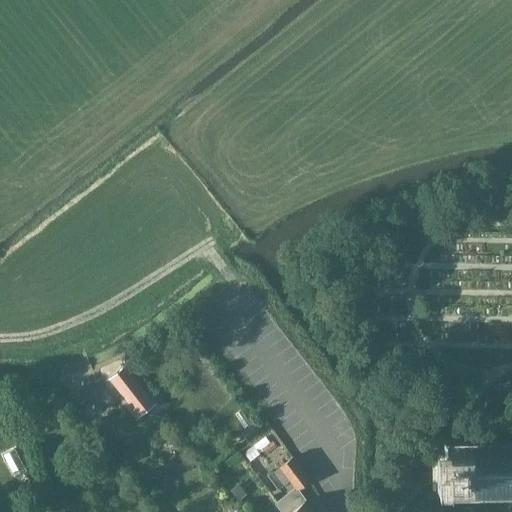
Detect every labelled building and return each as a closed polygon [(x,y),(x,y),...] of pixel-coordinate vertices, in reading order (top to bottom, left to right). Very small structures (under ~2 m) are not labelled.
[(125,366),(116,373),(127,387),(120,392),(138,417),(155,404),(125,366)] [(74,389),(66,396),(76,408),(84,401),(74,389)] [(445,497),(511,496),(511,443),(445,443),(445,497)] [(252,445),(243,453),(250,461),(259,453),(252,445)] [(316,511),(299,489),(312,479),(295,455),(281,466),(297,488),(277,502),(283,511),(316,511)] [(229,491),(237,501),(246,494),(238,484),(229,491)]
